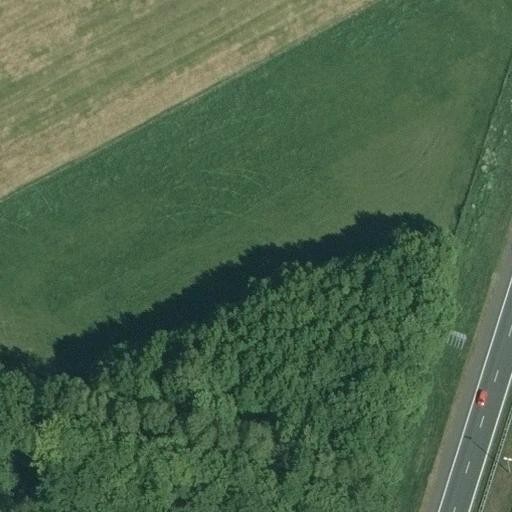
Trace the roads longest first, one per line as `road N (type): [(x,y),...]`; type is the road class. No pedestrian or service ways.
road 1 (track): [(257,511),(0,463)]
road 2 (motorway): [(511,326),(454,511)]
